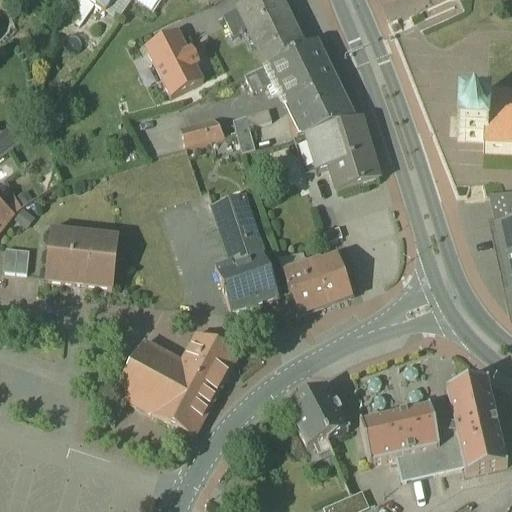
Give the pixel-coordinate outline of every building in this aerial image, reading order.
[(78,0),(65,20),(80,29),(94,9),(81,0),(78,0)] [(81,0),(94,9),(105,16),(115,0),(81,0)] [(276,0),(266,0),(223,21),(233,42),(248,35),(266,72),(303,54),(276,0)] [(187,56),(177,36),(144,53),(170,103),(203,86),(195,71),(198,70),(191,54),(187,56)] [(266,72),(244,82),(252,98),(267,92),(271,100),(282,95),(289,108),(336,94),(314,48),(303,54),(266,72)] [(339,99),(292,114),(305,141),(352,127),(339,99)] [(511,108),(486,107),(485,117),(459,116),(457,145),(484,147),(483,157),(511,158),(511,108)] [(268,115),(246,122),(249,133),(272,126),(268,115)] [(246,122),(232,126),(242,159),(255,155),(249,133),(246,122)] [(305,141),(294,145),(305,180),(329,172),(337,197),(379,184),(361,124),(352,127),(305,141)] [(215,127),(180,136),(185,153),(224,143),(215,127)] [(21,146),(0,161),(0,179),(21,213),(61,188),(43,129),(21,146)] [(11,133),(0,141),(0,161),(21,146),(11,133)] [(511,198),(489,200),(503,265),(511,304),(511,198)] [(243,201),(213,211),(218,226),(248,215),(243,201)] [(0,236),(14,219),(0,208),(0,236)] [(31,221),(22,213),(15,221),(25,229),(31,221)] [(248,215),(218,226),(231,265),(215,271),(231,317),(278,301),(263,259),(248,215)] [(339,231),(322,237),(325,246),(342,241),(339,231)] [(117,245),(51,237),(46,286),(112,293),(117,245)] [(29,256),(6,254),(3,277),(27,279),(29,256)] [(321,267),(284,280),(296,314),(316,307),(318,313),(350,301),(337,264),(321,269),(321,267)] [(152,421),(194,443),(238,363),(206,345),(197,341),(182,368),(144,348),(115,400),(152,420),(152,421)] [(487,385),(445,394),(451,421),(463,475),(464,480),(507,470),(487,385)] [(326,392),(287,413),(307,453),(326,445),(348,434),(339,417),(340,417),(336,409),(335,410),(326,392)] [(428,412),(359,429),(368,471),(401,463),(438,454),(432,426),(428,412)] [(451,421),(432,426),(438,454),(401,463),(407,487),(463,475),(451,421)] [(323,511),(367,511),(361,496),(323,511)]
